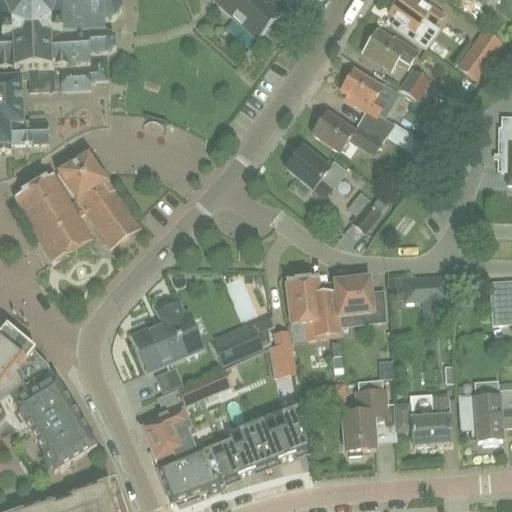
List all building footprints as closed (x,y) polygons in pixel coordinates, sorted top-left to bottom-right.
[(0,0),(0,81),(21,81),(28,81),(29,96),(61,95),(90,94),(90,85),(108,85),(107,58),(115,52),(114,41),(103,36),(102,27),(113,23),(121,13),(120,1),(119,0),(0,0)] [(261,0),(214,0),(211,3),(217,9),(257,44),(281,18),(261,0)] [(410,0),(401,0),(397,6),(395,5),(393,4),(388,12),(389,14),(391,15),(389,17),(396,22),(391,29),(414,45),(420,36),(416,33),(423,23),(434,31),(443,18),(420,2),(418,5),(410,0)] [(420,36),(414,45),(421,50),(426,53),(428,50),(436,40),(440,34),(434,31),(423,23),(416,33),(420,36)] [(363,51),(365,53),(363,56),(390,74),(396,65),(407,72),(417,56),(394,42),(393,44),(378,34),(370,45),(367,45),(363,51)] [(483,36),(458,71),(477,84),(502,50),(483,36)] [(410,74),(398,92),(413,102),(417,105),(426,90),(430,85),(411,72),(410,74)] [(385,123),(378,119),(385,106),(376,100),(382,90),(353,73),(340,94),(351,100),(348,105),(365,115),(360,124),(386,141),(394,129),(385,123)] [(22,127),(21,81),(0,81),(0,156),(2,156),(10,156),(10,150),(47,148),(47,126),(22,127)] [(378,119),(385,123),(400,97),(383,88),(382,90),(376,100),(385,106),(378,119)] [(360,124),(353,133),(327,116),(311,138),(339,157),(349,142),(361,150),(360,151),(374,160),(382,147),(386,141),(360,124)] [(507,176),(507,189),(511,189),(511,120),(501,121),(501,132),(498,132),(497,176),(507,176)] [(395,127),(394,129),(386,141),(404,151),(411,141),(412,138),(395,127)] [(411,141),(404,151),(415,158),(422,148),(411,141)] [(333,164),(328,171),(303,150),(301,153),(285,172),(312,194),(313,193),(324,202),(347,175),(333,164)] [(102,178),(87,157),(56,176),(81,213),(75,217),(78,222),(85,217),(90,225),(110,254),(140,233),(136,228),(102,178)] [(78,222),(75,217),(53,178),(14,201),(51,267),(90,245),(83,232),(78,222)] [(348,213),(357,221),(367,208),(370,204),(360,197),(348,213)] [(379,200),(370,211),(379,218),(388,208),(379,200)] [(357,221),(352,227),(364,237),(379,218),(370,211),(367,208),(357,221)] [(403,307),(422,305),(423,322),(449,320),(446,280),(423,282),(402,283),(402,281),(389,283),(389,288),(391,305),(403,304),(403,307)] [(334,285),(335,296),(339,331),(386,326),(383,296),(371,297),(369,281),(334,285)] [(293,347),(341,341),(339,331),(335,296),(319,298),(318,287),(318,282),(286,285),(291,328),(293,346),(293,347)] [(511,284),(488,286),(492,330),(511,328),(511,284)] [(335,296),(334,285),(318,287),(319,298),(335,296)] [(176,308),(156,317),(161,328),(155,331),(131,341),(147,376),(166,368),(203,352),(182,305),(176,308)] [(253,332),(263,355),(268,353),(271,353),(268,333),(274,331),(272,323),(253,332)] [(26,362),(33,355),(34,353),(25,345),(22,349),(11,340),(14,336),(5,328),(0,334),(0,511),(69,511),(65,499),(66,501),(57,504),(57,501),(55,502),(58,511),(0,511),(0,431),(7,422),(14,434),(16,433),(20,436),(28,432),(55,476),(57,474),(96,450),(47,369),(40,376),(24,365),(26,362)] [(213,349),(224,373),(263,355),(253,332),(213,349)] [(289,346),(288,336),(274,338),(276,352),(271,353),(268,353),(274,383),(295,380),(289,346)] [(345,378),(341,346),(330,347),(334,379),(345,378)] [(40,376),(47,369),(46,368),(33,355),(26,362),(24,365),(40,376)] [(379,384),(382,384),(393,383),(392,365),(378,365),(379,384)] [(454,388),(453,370),(444,371),(445,388),(454,388)] [(178,393),(183,390),(175,372),(169,375),(155,381),(163,399),(178,393)] [(183,390),(178,393),(185,410),(231,390),(224,373),(183,390)] [(376,448),(374,422),(387,421),(386,408),(385,394),(383,394),(382,384),(379,384),(358,387),(359,396),(356,396),(357,417),(343,418),(346,456),(376,454),(376,448)] [(459,435),(470,434),(470,440),(477,440),(477,445),(481,445),(481,449),(498,448),(497,444),(502,444),(501,430),(511,429),(511,393),(498,394),(497,385),(474,386),(475,397),(457,399),(459,435)] [(344,388),(326,390),(328,407),(342,406),(345,405),(344,388)] [(181,412),(185,410),(178,393),(163,399),(156,402),(163,418),(180,410),(181,412)] [(394,407),(396,436),(412,435),(414,452),(441,450),(451,449),(448,399),(410,402),(410,406),(394,407)] [(396,436),(394,407),(386,408),(387,421),(374,422),(376,448),(397,446),(396,436)] [(186,464),(158,475),(171,508),(207,493),(209,499),(220,495),(218,489),(224,487),(246,478),(266,470),(289,460),(308,453),(300,408),(226,438),(227,442),(198,454),(200,458),(186,464)] [(163,418),(139,428),(150,454),(148,456),(152,466),(156,466),(156,468),(183,456),(193,452),(188,440),(185,433),(190,431),(181,412),(180,410),(163,418)] [(65,499),(69,511),(117,511),(113,498),(114,498),(109,484),(65,499)] [(58,511),(55,502),(25,511),(58,511)]
